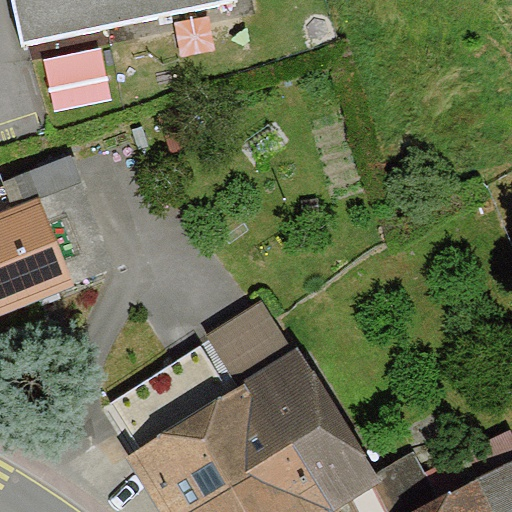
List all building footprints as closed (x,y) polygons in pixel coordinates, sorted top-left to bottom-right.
[(235,0),(9,0),(21,54),(237,9),(235,0)] [(106,48),(47,61),(58,111),(117,98),(106,48)] [(0,311),(106,267),(58,154),(0,178),(0,202),(3,208),(0,209),(0,311)] [(144,511),(311,511),(368,482),(280,314),(93,412),(144,511)] [(511,511),(511,461),(390,511),(511,511)]
